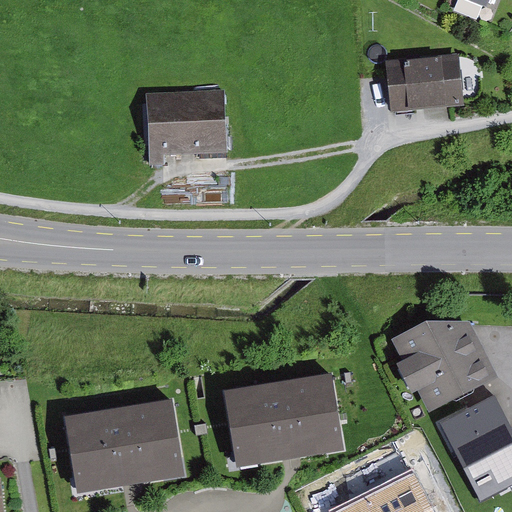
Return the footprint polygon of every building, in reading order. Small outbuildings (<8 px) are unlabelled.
[(457,0),(454,9),(477,18),(483,4),(488,6),(490,0),(457,0)] [(386,59),(391,110),(465,103),(460,52),(386,59)] [(225,88),(146,91),(149,165),(165,164),(165,153),(228,150),(225,88)] [(427,315),(389,335),(400,355),(394,358),(411,391),(417,387),(430,411),(500,374),(470,317),(427,315)] [(334,366),(221,384),(235,468),(348,450),(334,366)] [(175,392),(62,410),(75,491),(189,472),(175,392)] [(511,426),(495,393),(442,420),(481,497),(511,481),(511,426)] [(435,511),(415,472),(336,511),(435,511)]
